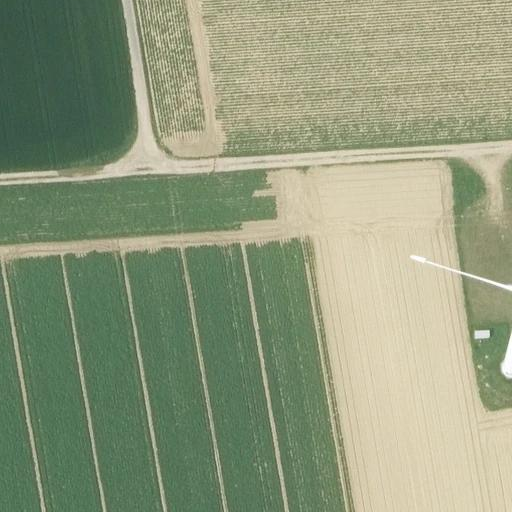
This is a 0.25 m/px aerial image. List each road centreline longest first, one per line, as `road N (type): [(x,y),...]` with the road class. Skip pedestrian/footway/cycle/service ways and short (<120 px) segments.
road 1 (track): [(511,147),(0,180)]
road 2 (track): [(126,0),(154,170)]
